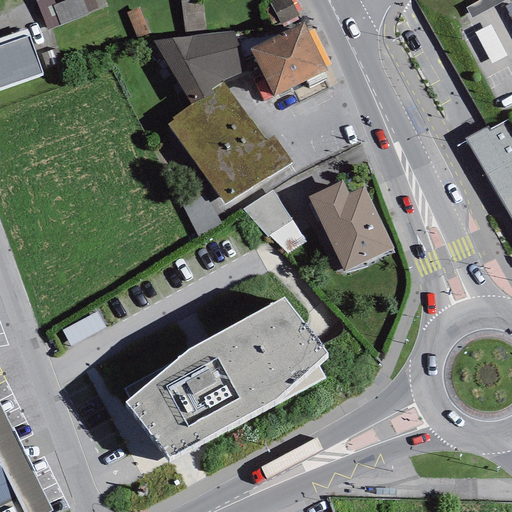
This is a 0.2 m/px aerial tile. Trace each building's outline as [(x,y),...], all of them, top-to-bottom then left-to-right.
[(47,30),(88,15),(88,13),(82,0),(68,0),(54,5),(52,0),(40,0),(36,1),(47,30)] [(82,0),(88,13),(97,9),(93,0),(82,0)] [(192,0),(181,2),(185,37),(206,34),(201,0),(192,0)] [(278,0),(270,4),(281,24),(297,15),(289,0),(278,0)] [(506,0),(479,0),(465,8),(471,19),(506,1),(506,0)] [(136,39),(149,34),(139,7),(125,13),(136,39)] [(303,23),(249,49),(273,96),(327,70),(303,23)] [(490,24),(474,33),(491,64),(507,56),(490,24)] [(27,29),(0,38),(0,45),(29,36),(27,29)] [(152,42),(191,105),(223,82),(222,80),(241,73),(232,31),(206,34),(185,37),(152,42)] [(29,36),(0,45),(0,87),(42,74),(29,36)] [(174,121),(168,125),(224,204),(292,162),(273,136),(265,141),(223,82),(191,105),(172,118),(174,121)] [(511,218),(511,145),(501,125),(490,131),(488,126),(486,127),(466,139),(511,218)] [(342,181),(307,198),(344,272),(394,248),(363,187),(348,194),(342,181)] [(178,199),(198,236),(221,224),(201,187),(178,199)] [(242,210),(267,237),(269,236),(291,221),(272,190),(242,210)] [(269,236),(286,254),(306,242),(292,220),(291,221),(269,236)] [(187,350),(126,402),(169,458),(326,379),(318,363),(327,355),(284,297),(187,350)] [(0,406),(0,459),(26,511),(49,511),(53,511),(0,406)] [(0,511),(26,511),(0,459),(0,511)]
